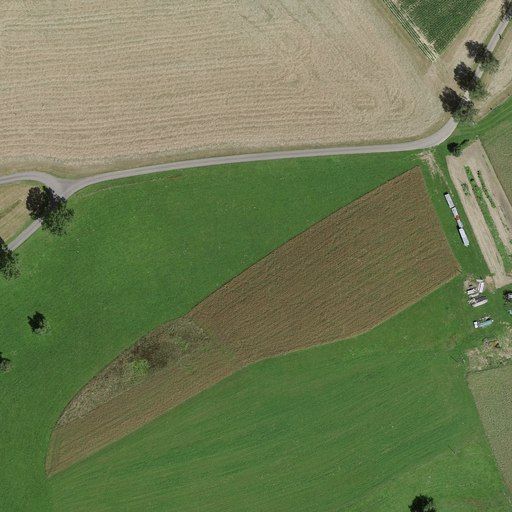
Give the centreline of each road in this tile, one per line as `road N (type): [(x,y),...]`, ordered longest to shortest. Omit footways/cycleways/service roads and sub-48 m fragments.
road 1 (track): [(54,188),(184,164),(431,140),(456,117),(511,10)]
road 2 (unclassified): [(0,180),(39,176),(56,198),(0,257)]
